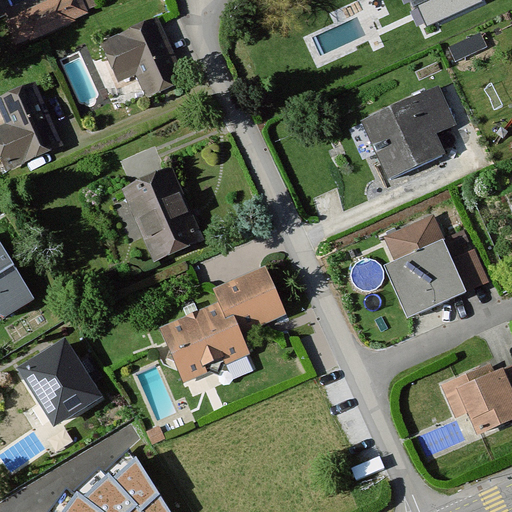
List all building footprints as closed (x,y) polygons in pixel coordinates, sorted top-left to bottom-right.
[(63,0),(7,25),(17,46),(86,15),(85,13),(97,7),(94,0),(63,0)] [(414,0),(425,22),(471,0),(414,0)] [(157,19),(100,41),(115,80),(138,71),(148,96),(183,83),(157,19)] [(481,33),(448,48),(455,61),(486,47),(481,33)] [(33,86),(0,100),(0,113),(5,126),(0,128),(0,169),(0,170),(58,146),(33,86)] [(437,87),(362,122),(390,180),(443,155),(432,132),(453,122),(437,87)] [(163,162),(114,182),(147,260),(196,240),(163,162)] [(428,218),(384,237),(395,261),(384,266),(408,319),(463,294),(462,291),(449,263),(428,218)] [(470,246),(463,232),(452,237),(458,251),(470,246)] [(0,248),(0,314),(5,318),(32,301),(0,248)] [(475,251),(449,263),(462,291),(487,279),(475,251)] [(218,308),(162,333),(183,382),(246,354),(238,336),(283,317),(264,273),(213,295),(218,308)] [(65,340),(20,368),(55,424),(100,396),(65,340)] [(466,379),(444,389),(457,417),(468,412),(479,435),(511,420),(511,396),(511,395),(511,371),(471,390),(466,379)] [(169,511),(137,457),(113,478),(141,511),(169,511)] [(141,511),(113,478),(108,474),(83,497),(101,511),(141,511)] [(101,511),(83,497),(77,493),(63,511),(101,511)]
